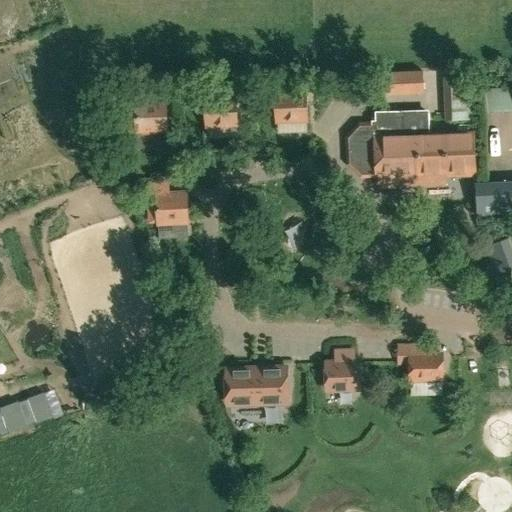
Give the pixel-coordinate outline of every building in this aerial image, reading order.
[(417,70),(382,71),(383,82),(383,93),(418,92),(417,70)] [(471,70),(443,71),(445,120),(473,119),(472,91),(472,83),(471,70)] [(277,123),(309,122),(308,90),(276,91),(277,123)] [(206,127),(239,127),(238,94),(205,95),(206,127)] [(136,135),(159,133),(159,132),(169,131),(167,96),(150,97),(134,97),(136,135)] [(430,134),(429,109),(375,112),(376,120),(371,120),(372,137),(353,138),(354,162),(378,161),(378,173),(418,172),(446,171),(446,175),(476,174),(474,133),(430,134)] [(511,179),(476,181),(477,188),(478,204),(478,215),(511,213),(511,179)] [(180,190),(180,188),(155,189),(156,226),(190,225),(188,190),(180,190)] [(296,240),(321,232),(316,216),(291,223),(296,240)] [(511,254),(511,244),(492,245),(493,265),(511,264),(511,254)] [(436,350),(436,344),(397,345),(398,367),(408,367),(409,382),(444,382),(443,350),(436,350)] [(326,388),(358,388),(357,361),(355,362),(355,351),(335,351),(335,362),(325,362),(326,388)] [(287,368),(225,369),(226,401),(288,400),(287,368)]
